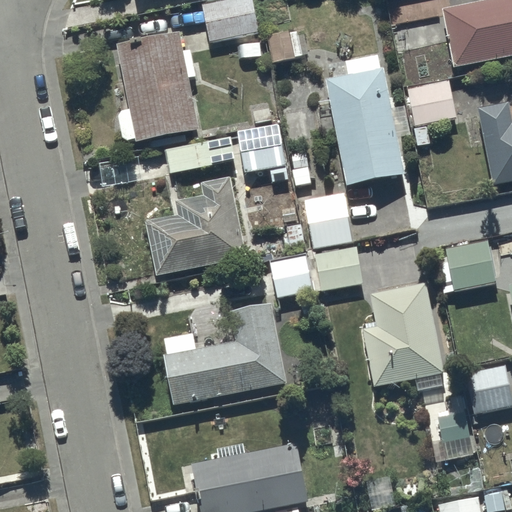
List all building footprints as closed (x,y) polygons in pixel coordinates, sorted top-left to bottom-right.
[(253,0),(244,0),(203,9),(205,18),(191,21),(194,31),(207,29),(211,48),(261,37),(253,0)] [(511,0),(509,0),(510,2),(444,13),(455,71),(511,59),(511,0)] [(184,55),(180,38),(116,50),(131,113),(123,115),(118,120),(123,143),(128,146),(136,144),(137,147),(200,135),(189,83),(197,82),(191,54),(184,55)] [(378,59),(347,65),(350,80),(326,85),(347,191),(404,180),(384,74),(381,74),(378,59)] [(449,84),(408,92),(419,149),(432,146),(428,127),(456,122),(449,84)] [(511,121),(510,108),(479,113),(493,191),(508,188),(510,194),(511,193),(511,121)] [(280,129),(238,136),(245,176),(270,172),(273,185),(289,182),(280,129)] [(232,141),(166,153),(170,177),(236,165),(232,141)] [(231,182),(201,187),(204,200),(175,205),(178,220),(146,226),(156,280),(247,262),(231,182)] [(344,197),(306,204),(315,253),(353,246),(344,197)] [(487,244),(447,253),(455,295),(496,287),(487,244)] [(358,251),(271,267),(277,303),(365,288),(358,251)] [(426,288),(371,298),(377,331),(364,334),(375,391),(416,383),(418,396),(446,390),(426,288)] [(272,308),(230,317),(235,346),(196,353),(193,337),(165,343),(168,359),(164,360),(173,409),(287,387),(272,308)] [(511,399),(506,369),(468,377),(476,418),(511,410),(511,399)] [(432,444),(436,464),(478,457),(475,437),(469,438),(466,419),(438,423),(442,442),(432,444)] [(219,464),(193,470),(200,511),(299,511),(298,509),(310,506),(297,447),(246,459),(243,447),(217,452),(219,464)] [(480,511),(479,500),(439,508),(439,511),(480,511)]
